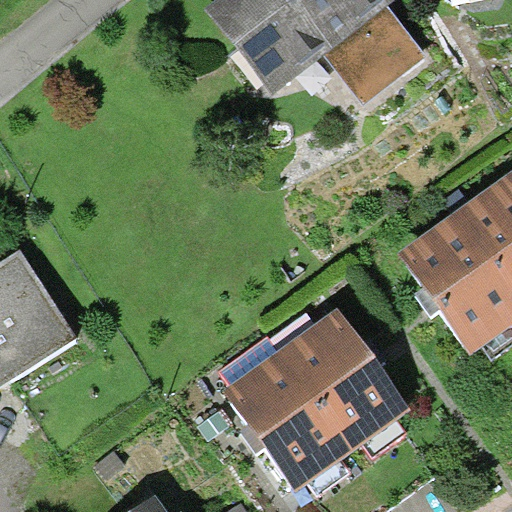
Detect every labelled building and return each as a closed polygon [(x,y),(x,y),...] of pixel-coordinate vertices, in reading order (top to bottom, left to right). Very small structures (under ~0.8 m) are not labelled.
[(231,0),(212,15),(275,94),(322,57),(379,12),(391,2),(389,0),(231,0)] [(379,12),(322,57),(359,104),(417,59),(379,12)] [(511,189),(509,185),(402,259),(469,354),(511,323),(511,189)] [(0,384),(65,339),(11,262),(0,269),(0,384)] [(234,398),(229,402),(297,492),(403,413),(335,323),(277,366),(234,398)] [(234,398),(277,366),(263,349),(221,380),(234,398)]
